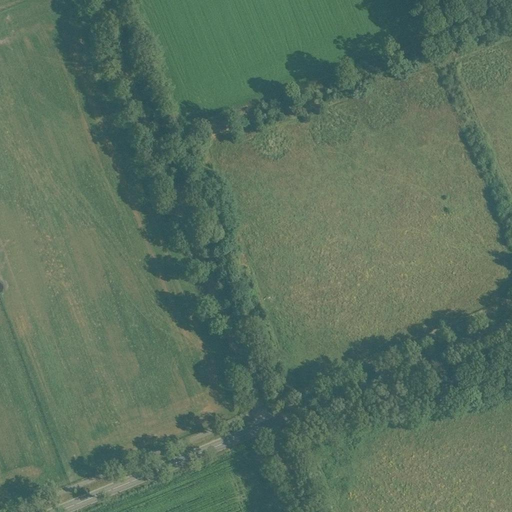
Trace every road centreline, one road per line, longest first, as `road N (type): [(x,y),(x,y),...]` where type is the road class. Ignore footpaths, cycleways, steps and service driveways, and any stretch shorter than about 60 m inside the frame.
road 1 (track): [(101,0),(303,511)]
road 2 (tertiary): [(51,511),(511,318)]
